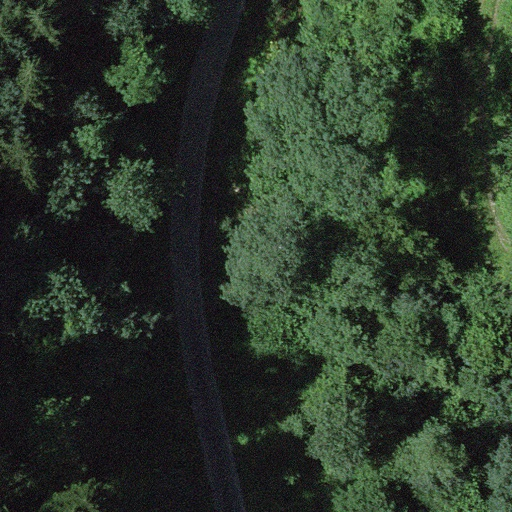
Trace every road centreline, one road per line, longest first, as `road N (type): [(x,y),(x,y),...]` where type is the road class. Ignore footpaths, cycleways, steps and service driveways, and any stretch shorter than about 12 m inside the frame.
road 1 (unclassified): [(226,511),(188,327),(185,200),(228,0)]
road 2 (track): [(491,0),(473,85),(489,212),(511,248)]
